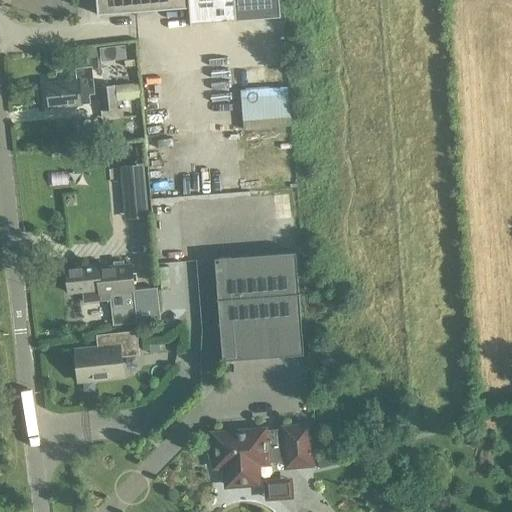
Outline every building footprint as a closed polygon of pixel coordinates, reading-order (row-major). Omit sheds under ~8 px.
[(96,0),(97,15),(99,15),(99,13),(188,7),(190,27),(191,27),(190,23),(235,20),(279,17),(278,0),(96,0)] [(109,55),(126,52),(124,39),(107,42),(109,55)] [(135,67),(134,54),(123,55),(124,68),(135,67)] [(76,80),(46,83),(49,109),(81,106),(80,105),(90,104),(89,95),(95,95),(92,67),(75,69),(76,80)] [(238,84),(240,127),(287,126),(285,82),(238,84)] [(117,109),(116,100),(116,97),(115,87),(114,85),(98,87),(99,97),(101,111),(117,109)] [(116,97),(116,100),(133,99),(139,98),(138,85),(132,85),(115,87),(116,97)] [(214,257),(217,299),(298,292),(295,251),(214,257)] [(98,263),(66,266),(69,292),(81,291),(83,303),(111,300),(110,295),(135,292),(135,289),(132,264),(98,267),(98,263)] [(156,287),(135,289),(135,292),(138,321),(160,318),(156,287)] [(135,292),(110,295),(111,300),(114,325),(138,323),(138,321),(135,292)] [(298,292),(217,299),(222,360),(303,354),(298,292)] [(136,330),(106,333),(107,347),(75,350),(78,381),(122,376),(120,356),(137,354),(137,355),(139,355),(136,330)] [(212,432),(212,437),(210,442),(209,447),(210,452),(211,457),(214,461),(214,468),(226,467),(228,471),(230,475),(234,477),(238,479),(242,480),(247,479),(251,477),(254,473),(256,469),(256,464),(285,462),(286,466),(312,464),(309,424),(282,427),(283,430),(265,431),(265,428),(212,432)] [(147,452),(155,467),(171,458),(163,443),(147,452)]
